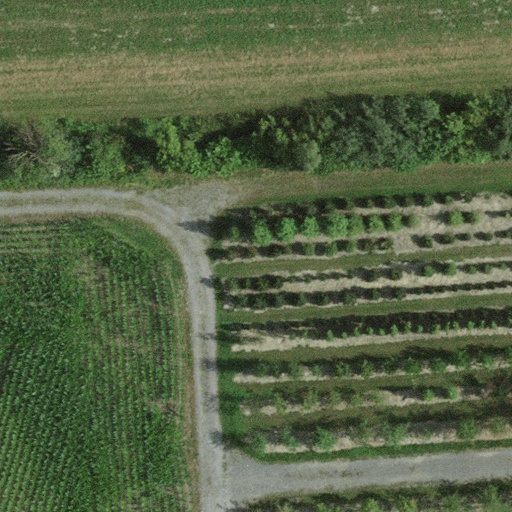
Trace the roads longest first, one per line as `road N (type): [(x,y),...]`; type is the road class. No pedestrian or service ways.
road 1 (track): [(0,205),(139,207),(174,234),(199,285),(213,511)]
road 2 (track): [(211,480),(511,461)]
